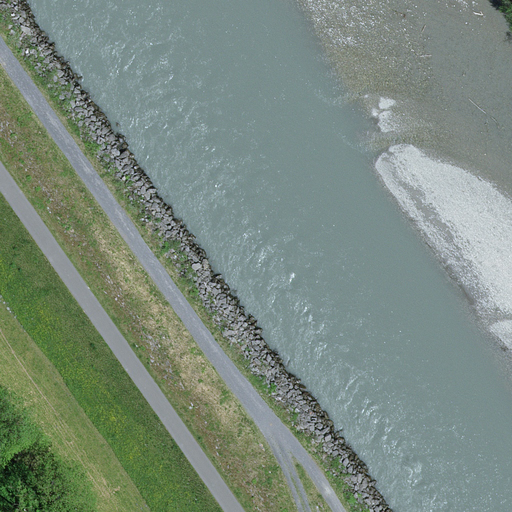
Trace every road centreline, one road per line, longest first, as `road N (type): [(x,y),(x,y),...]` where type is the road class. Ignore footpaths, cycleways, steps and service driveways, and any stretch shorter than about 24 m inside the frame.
road 1 (track): [(333,511),(0,48)]
road 2 (track): [(0,178),(233,511)]
